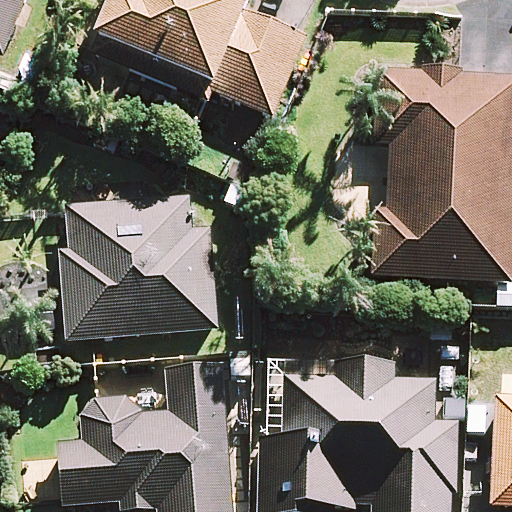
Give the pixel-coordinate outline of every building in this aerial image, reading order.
[(0,0),(0,58),(23,0),(0,0)] [(246,2),(241,0),(111,0),(93,44),(210,90),(208,96),(271,122),(303,41),(241,15),(246,2)] [(511,255),(511,81),(378,74),(374,148),(390,149),(387,215),(378,214),(374,280),(510,287),(511,255)] [(216,336),(207,203),(66,211),(68,253),(60,254),(65,345),(216,336)] [(287,385),(286,402),(283,445),(262,443),(257,511),(451,511),(457,429),(466,430),(468,402),(433,399),(434,376),(336,369),(335,388),(287,385)] [(138,417),(137,406),(80,409),(82,448),(57,450),(61,511),(119,507),(118,511),(229,511),(221,370),(165,374),(167,398),(168,415),(138,417)] [(511,511),(511,403),(495,402),(490,511),(511,511)]
